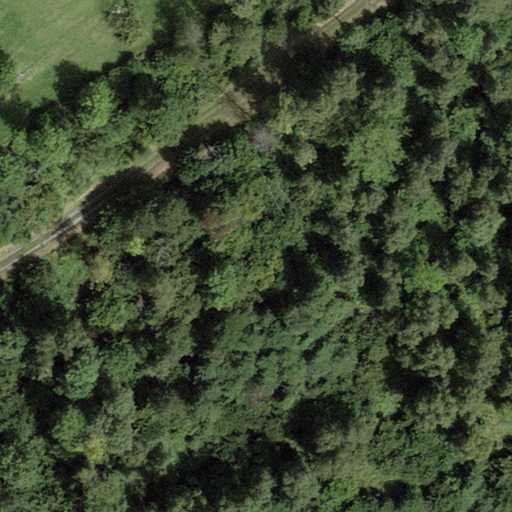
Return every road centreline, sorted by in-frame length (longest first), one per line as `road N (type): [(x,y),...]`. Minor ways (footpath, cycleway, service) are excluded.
road 1 (track): [(0,270),(213,119)]
road 2 (track): [(213,119),(370,0)]
